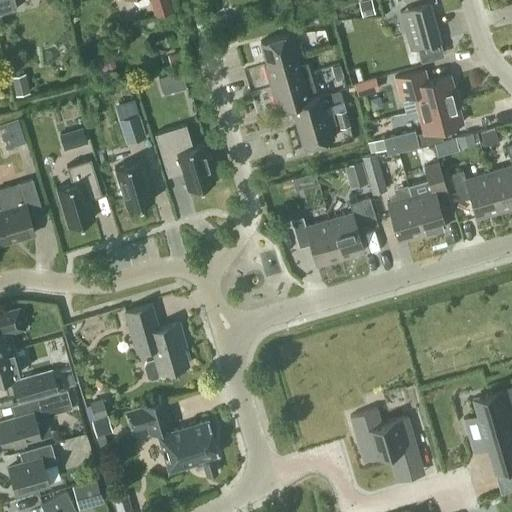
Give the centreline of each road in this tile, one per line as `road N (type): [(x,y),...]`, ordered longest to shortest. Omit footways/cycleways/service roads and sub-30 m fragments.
road 1 (residential): [(221,328),(511,243)]
road 2 (residential): [(203,278),(244,227),(250,198),(204,44)]
road 3 (residential): [(266,477),(333,451),(350,508),(447,484)]
road 4 (residential): [(0,282),(97,282),(170,267),(203,278)]
road 5 (residential): [(266,477),(221,328)]
